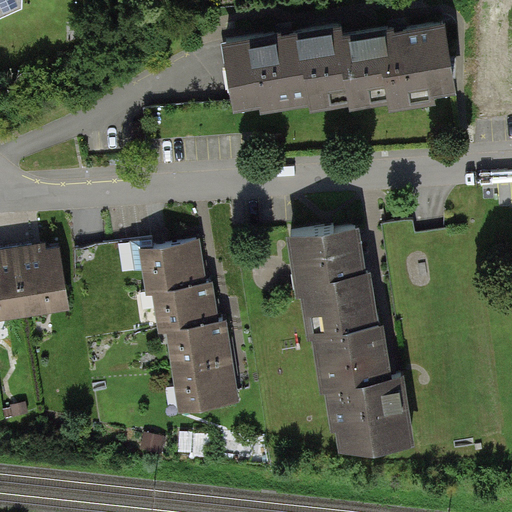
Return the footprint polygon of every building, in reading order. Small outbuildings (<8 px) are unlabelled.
[(35,0),(0,0),(0,18),(35,3),(35,0)] [(456,92),(446,23),(376,33),(375,26),(327,33),(326,27),(272,34),(207,44),(216,107),(262,101),(263,106),(356,93),(358,106),(456,92)] [(328,383),(337,443),(410,431),(400,367),(383,370),(375,319),(360,222),(289,233),(304,331),(313,329),(321,384),(328,383)] [(153,244),(152,236),(131,239),(135,268),(145,267),(148,286),(154,286),(159,327),(168,326),(179,405),(234,397),(222,314),(214,315),(209,275),(201,276),(196,238),(153,244)] [(43,250),(41,241),(0,248),(0,311),(66,300),(57,248),(43,250)]
